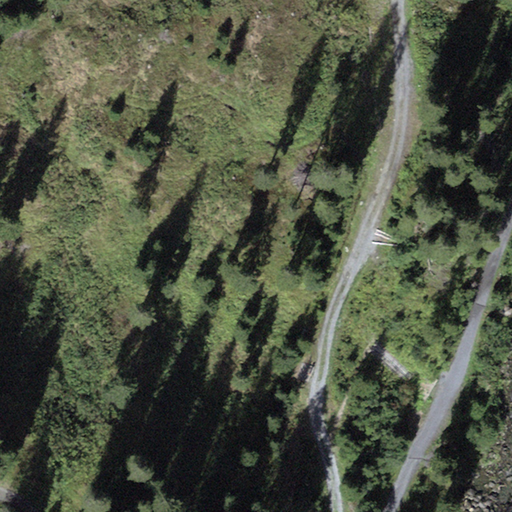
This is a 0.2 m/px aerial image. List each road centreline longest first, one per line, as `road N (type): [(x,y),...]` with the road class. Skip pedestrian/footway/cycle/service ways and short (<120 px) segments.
road 1 (track): [(329,511),(317,391),(397,136),(398,0)]
road 2 (track): [(511,229),(397,511)]
